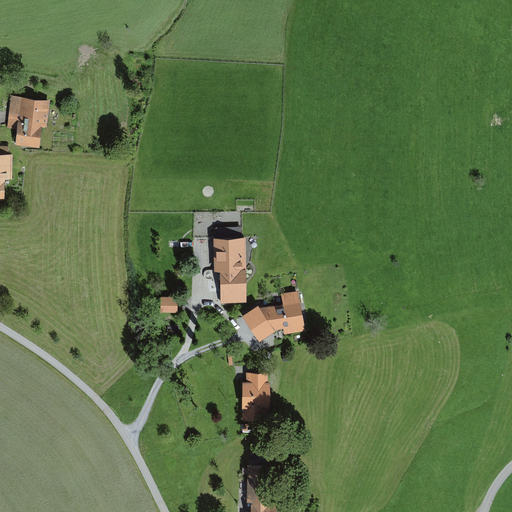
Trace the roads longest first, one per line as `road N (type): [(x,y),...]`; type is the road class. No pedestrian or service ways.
road 1 (residential): [(164,511),(129,440),(95,398),(0,327)]
road 2 (track): [(246,334),(269,365),(278,511)]
